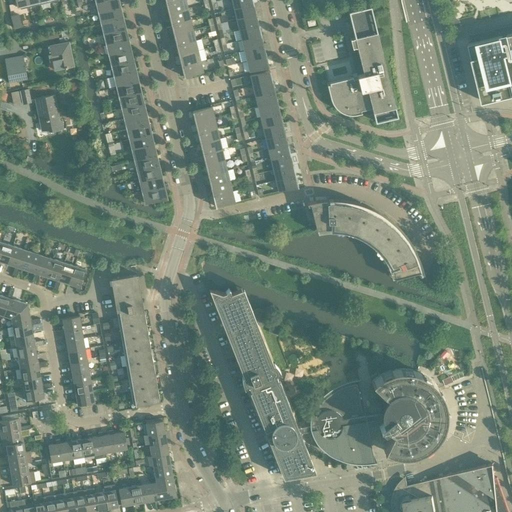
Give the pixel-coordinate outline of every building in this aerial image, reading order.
[(29,7),(27,0),(16,0),(18,6),(17,7),(20,6),(21,9),(29,7)] [(106,0),(96,2),(99,13),(120,8),(118,0),(106,0)] [(176,0),(167,2),(166,3),(167,7),(168,13),(188,8),(185,0),(176,0)] [(231,0),(234,8),(252,4),(253,3),(252,0),(231,0)] [(252,4),(234,8),(236,19),(256,14),(254,8),(253,3),(252,4)] [(363,74),(327,83),(330,98),(331,100),(332,102),(332,103),(334,105),(335,106),(336,108),(337,109),(339,110),(341,111),(342,112),(344,113),(346,114),(348,114),(350,114),(352,114),(353,114),(355,114),(357,114),(362,113),(361,110),(372,108),(375,121),(397,116),(370,5),(348,11),(354,37),(350,38),(352,48),(357,46),(363,74)] [(99,13),(101,24),(123,18),(120,8),(99,13)] [(188,8),(168,13),(170,19),(171,24),(172,24),(190,19),(188,8)] [(453,8),(448,9),(450,19),(452,28),(461,26),(460,20),(456,18),(453,8)] [(11,16),(14,28),(22,26),(19,14),(11,16)] [(256,14),(236,19),(239,29),(257,25),(258,24),(257,20),(256,14)] [(101,24),(104,34),(125,29),(123,18),(101,24)] [(172,24),(171,24),(172,29),(173,34),(193,30),(190,19),(172,24)] [(257,25),(239,29),(242,40),(261,35),(260,29),(258,24),(257,25)] [(104,34),(106,45),(128,39),(125,29),(104,34)] [(193,30),(173,34),(175,40),(176,45),(177,45),(195,40),(193,30)] [(509,62),(511,61),(511,33),(508,34),(508,35),(502,36),(502,35),(469,43),(483,101),(511,94),(511,75),(511,73),(511,72),(511,69),(510,69),(509,62)] [(261,35),(242,40),(244,50),(262,46),(264,45),(262,41),(261,35)] [(49,61),(53,61),(54,69),(64,67),(65,68),(67,68),(67,67),(74,66),(68,36),(59,38),(60,43),(52,45),(54,53),(48,54),(49,61)] [(106,45),(109,55),(131,50),(128,39),(106,45)] [(177,45),(176,45),(177,50),(179,55),(198,51),(204,49),(201,39),(195,40),(177,45)] [(262,46),(244,50),(247,61),(266,56),(265,50),(264,45),(262,46)] [(198,51),(179,55),(180,61),(181,66),(182,66),(201,61),(206,60),(204,49),(198,51)] [(109,55),(112,66),(133,60),(131,50),(109,55)] [(266,56),(247,61),(249,72),(268,67),(269,67),(267,62),(266,56)] [(23,58),(12,60),(12,58),(5,59),(9,82),(27,79),(23,58)] [(112,66),(114,76),(136,71),(133,60),(112,66)] [(182,66),(181,66),(182,71),(184,77),(203,72),(201,61),(182,66)] [(268,70),(250,75),(253,85),(272,81),(271,75),(269,70),(268,70)] [(114,76),(117,87),(138,81),(136,71),(114,76)] [(117,87),(119,97),(141,92),(138,81),(117,87)] [(272,81),(253,85),(255,96),(273,91),(275,91),(273,86),(272,81)] [(20,91),(23,104),(31,103),(28,89),(20,91)] [(273,91),(255,96),(258,106),(277,102),(276,96),(275,91),(273,91)] [(119,97),(122,108),(143,102),(141,92),(119,97)] [(35,98),(42,131),(54,128),(55,131),(64,129),(62,120),(59,121),(54,95),(35,98)] [(122,108),(124,118),(146,113),(143,102),(122,108)] [(277,102),(258,106),(260,117),(279,112),(280,112),(279,107),(277,102)] [(193,111),(192,111),(193,116),(195,122),(214,117),(212,107),(193,111)] [(279,112),(260,117),(263,127),(282,123),(281,117),(280,112),(279,112)] [(124,118),(127,129),(149,124),(146,113),(124,118)] [(214,117),(195,122),(196,128),(197,133),(198,132),(217,128),(214,117)] [(282,123),(263,127),(265,138),(284,134),(285,133),(284,129),(282,123)] [(127,129),(130,139),(151,134),(149,124),(127,129)] [(198,132),(197,133),(199,137),(200,143),(219,138),(217,128),(198,132)] [(284,134),(265,138),(268,149),(288,144),(286,138),(285,133),(284,134)] [(130,139),(132,150),(154,145),(151,134),(130,139)] [(219,138),(200,143),(201,149),(202,154),(204,153),(222,149),(219,138)] [(288,144),(268,149),(271,159),(289,155),(290,154),(289,150),(288,144)] [(132,150),(135,160),(156,155),(154,145),(132,150)] [(204,153),(202,154),(204,158),(205,164),(225,160),(222,149),(204,153)] [(289,155),(271,159),(273,170),(293,165),(291,159),(290,154),(289,155)] [(135,160),(137,171),(159,166),(156,155),(135,160)] [(225,160),(205,164),(206,170),(208,175),(209,175),(227,170),(225,160)] [(293,165),(273,170),(276,180),(294,176),(295,175),(294,171),(293,165)] [(137,171),(140,181),(161,176),(159,166),(137,171)] [(209,175),(208,175),(209,180),(210,185),(230,181),(227,170),(209,175)] [(294,176),(276,180),(278,191),(298,186),(296,180),(295,175),(294,176)] [(140,181),(142,192),(164,187),(161,176),(140,181)] [(230,181),(210,185),(212,191),(213,196),(214,196),(232,191),(230,181)] [(164,187),(142,192),(145,203),(146,203),(166,198),(167,198),(164,187)] [(214,196),(213,196),(214,201),(215,207),(235,202),(232,191),(214,196)] [(310,201),(307,202),(307,203),(308,205),(310,205),(315,224),(316,230),(317,230),(323,228),(330,228),(336,228),(343,229),(349,230),(355,232),(361,235),(367,238),(365,241),(371,245),(375,249),(380,254),(384,260),(387,266),(390,272),(391,278),(395,277),(397,277),(420,271),(420,273),(423,273),(423,270),(421,264),(419,259),(417,253),(414,248),(411,243),(408,238),(405,234),(401,229),(397,225),(393,221),(388,217),(383,214),(378,211),(373,208),(368,206),(362,204),(357,202),(351,201),(345,200),(340,199),(334,199),(327,199),(321,199),(315,200),(310,201)] [(0,261),(7,263),(12,246),(2,242),(0,248),(0,261)] [(17,267),(23,249),(12,246),(7,263),(15,266),(17,267)] [(27,270),(33,252),(23,249),(17,267),(15,266),(14,270),(18,272),(19,267),(27,270)] [(38,273),(43,256),(33,252),(27,270),(36,273),(38,273)] [(48,277),(54,259),(43,256),(38,273),(36,273),(34,277),(38,278),(40,274),(48,277)] [(48,277),(56,279),(58,280),(64,262),(54,259),(48,277)] [(60,281),(69,283),(74,266),(64,262),(58,280),(56,279),(55,284),(59,285),(60,281)] [(75,290),(79,292),(81,287),(79,286),(85,269),(74,266),(69,283),(77,286),(75,290)] [(137,274),(111,279),(116,311),(119,311),(135,405),(159,401),(137,274)] [(222,292),(209,288),(243,376),(242,376),(242,375),(242,376),(242,378),(242,381),(242,382),(243,384),(244,387),(244,388),(245,387),(244,387),(247,385),(248,385),(250,390),(249,391),(264,430),(273,426),(275,434),(267,435),(283,477),(305,473),(315,471),(310,458),(305,445),(300,432),(310,430),(310,431),(311,433),(312,435),(313,437),(314,438),(315,440),(318,443),(320,445),(323,447),(324,447),(332,451),(340,454),(348,456),(349,456),(358,457),(367,456),(373,455),(373,454),(372,454),(366,421),(383,418),(382,416),(382,414),(382,412),(365,415),(359,382),(360,382),(360,381),(358,381),(352,383),(343,386),(340,387),(334,390),(326,395),(323,397),(320,399),(318,402),(316,404),(315,405),(313,408),(311,411),(311,412),(310,415),(309,418),(309,419),(309,422),(309,425),(298,427),(294,418),(279,379),(278,379),(276,374),(277,374),(280,373),(281,373),(278,368),(274,363),(273,363),(273,364),(243,287),(230,292),(228,287),(225,291),(222,292)] [(4,315),(11,318),(27,303),(12,298),(13,294),(9,293),(7,297),(9,298),(4,315)] [(0,314),(4,315),(9,298),(7,297),(0,294),(0,314)] [(11,318),(12,325),(31,322),(30,320),(27,303),(11,318)] [(258,309),(253,310),(259,326),(269,322),(264,311),(258,309)] [(64,330),(81,327),(79,316),(58,319),(59,323),(63,323),(64,329),(64,330)] [(12,325),(14,336),(33,333),(31,324),(36,324),(35,319),(30,320),(31,322),(12,325)] [(66,340),(83,337),(81,327),(64,330),(64,329),(60,330),(61,334),(65,333),(66,340)] [(198,330),(190,333),(198,352),(205,349),(198,330)] [(14,336),(16,347),(34,344),(34,342),(33,333),(14,336)] [(68,351),(85,348),(83,337),(66,340),(62,341),(63,345),(67,344),(68,351)] [(16,347),(18,358),(36,354),(35,346),(39,345),(39,341),(34,342),(34,344),(16,347)] [(70,361),(87,359),(85,348),(68,351),(64,351),(65,355),(69,355),(70,361)] [(18,358),(20,368),(38,365),(38,363),(36,354),(18,358)] [(72,372),(88,369),(87,359),(70,361),(66,362),(67,366),(71,365),(72,372)] [(20,368),(22,379),(40,376),(39,367),(43,366),(42,362),(38,363),(38,365),(20,368)] [(72,376),(74,382),(74,383),(90,380),(88,369),(72,372),(68,373),(68,377),(72,376)] [(384,420),(384,421),(379,426),(383,430),(388,426),(389,427),(390,428),(392,429),(393,430),(383,450),(387,451),(390,452),(394,453),(398,454),(401,454),(405,454),(409,454),(413,453),(416,452),(420,451),(423,449),(426,447),(429,445),(432,443),(435,440),(437,437),(439,434),(441,431),(442,427),(444,424),(445,420),(445,416),(445,412),(445,409),(445,405),(444,402),(443,398),(442,395),(440,391),(438,388),(436,385),(434,382),(431,380),(428,378),(425,375),(422,374),(419,372),(415,371),(412,370),(408,369),(405,369),(401,369),(397,369),(394,370),(390,371),(387,372),(383,374),(380,375),(377,378),(374,380),(372,382),(387,398),(386,399),(385,401),(384,402),(383,404),(383,405),(382,407),(382,409),(382,411),(382,412),(382,414),(382,416),(383,418),(384,420)] [(22,379),(24,389),(42,386),(42,384),(40,376),(22,379)] [(74,387),(75,393),(92,390),(90,380),(74,383),(74,382),(70,383),(70,387),(74,387)] [(42,386),(24,389),(26,401),(44,398),(42,388),(47,388),(46,383),(42,384),(42,386)] [(75,393),(72,394),(72,398),(76,397),(78,405),(94,402),(92,390),(75,393)] [(0,421),(0,429),(1,434),(27,429),(27,426),(20,427),(19,418),(0,421)] [(146,423),(148,434),(164,431),(162,420),(146,423)] [(113,433),(116,450),(127,448),(123,428),(119,428),(120,432),(113,433)] [(3,446),(6,445),(23,442),(21,433),(28,432),(27,429),(1,434),(3,446)] [(102,435),(105,452),(116,450),(113,433),(113,429),(109,430),(109,434),(103,435),(102,435)] [(92,437),(95,454),(95,459),(106,457),(105,452),(102,435),(103,435),(102,431),(98,432),(99,436),(92,437)] [(148,434),(150,445),(166,442),(164,431),(148,434)] [(81,439),(84,456),(95,454),(92,437),(91,433),(87,434),(88,438),(81,439)] [(77,440),(71,441),(70,441),(73,458),(84,456),(81,439),(81,435),(77,436),(77,440)] [(67,442),(60,443),(63,459),(73,458),(70,441),(71,441),(70,437),(66,438),(67,442)] [(60,443),(59,439),(55,439),(56,443),(48,445),(51,461),(63,459),(60,443)] [(6,445),(8,455),(25,452),(23,442),(6,445)] [(150,445),(152,455),(168,453),(166,442),(150,445)] [(8,455),(10,465),(27,462),(31,461),(30,451),(25,452),(8,455)] [(152,455),(153,466),(170,463),(168,453),(152,455)] [(10,465),(12,475),(28,472),(27,462),(10,465)] [(153,466),(155,477),(172,474),(170,463),(153,466)] [(396,500),(396,502),(396,504),(396,506),(396,508),(397,510),(397,511),(509,511),(497,476),(495,476),(494,470),(493,470),(493,469),(493,468),(494,468),(494,467),(494,466),(493,465),(493,464),(492,464),(491,464),(491,463),(490,463),(489,463),(489,464),(488,464),(488,465),(487,465),(487,466),(486,465),(487,465),(487,464),(415,483),(407,485),(406,481),(405,482),(403,483),(402,485),(401,487),(400,488),(399,490),(398,492),(397,494),(396,496),(396,498),(396,500)] [(28,472),(12,475),(14,485),(35,481),(33,471),(28,472)] [(155,477),(156,482),(176,496),(172,474),(155,477)] [(156,482),(151,483),(154,500),(176,496),(156,482)] [(151,483),(140,485),(143,502),(154,500),(151,483)] [(114,485),(104,486),(105,491),(108,508),(118,506),(114,485)] [(140,485),(130,487),(133,503),(143,502),(140,485)] [(133,503),(130,487),(118,489),(121,505),(133,503)] [(94,488),(84,490),(88,511),(98,510),(95,493),(94,488)] [(74,492),(74,497),(77,511),(84,511),(88,511),(84,490),(74,492)] [(105,491),(95,493),(98,510),(108,508),(105,491)] [(74,492),(64,494),(66,511),(77,511),(74,497),(74,492)] [(66,511),(64,494),(54,495),(56,511),(66,511)] [(56,511),(54,495),(44,497),(44,502),(46,511),(56,511)] [(44,497),(33,499),(34,504),(35,511),(46,511),(44,502),(44,497)] [(23,511),(21,499),(9,502),(11,511),(23,511)] [(25,499),(21,499),(23,511),(35,511),(34,504),(26,505),(25,499)]
